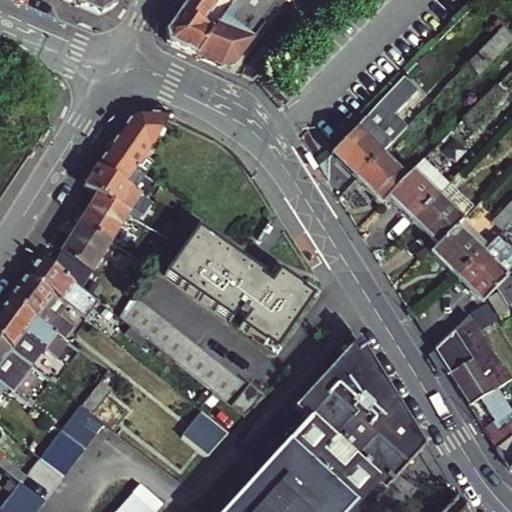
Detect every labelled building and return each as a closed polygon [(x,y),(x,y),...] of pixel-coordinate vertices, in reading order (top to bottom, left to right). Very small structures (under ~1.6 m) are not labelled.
[(80,0),(79,6),(98,14),(114,3),(114,0),(80,0)] [(167,42),(195,54),(227,8),(216,0),(187,0),(165,31),(167,42)] [(232,0),(227,8),(195,54),(219,64),(233,59),(251,34),(260,22),(262,23),(275,6),(267,0),(232,0)] [(267,0),(275,6),(279,8),(284,0),(267,0)] [(511,37),(504,29),(468,65),(479,75),(511,41),(511,37)] [(380,106),(330,153),(356,178),(381,154),(406,128),(401,122),(396,117),(420,94),(405,80),(380,106)] [(497,87),(464,119),(477,132),(509,99),(497,87)] [(128,116),(95,167),(134,190),(145,175),(152,163),(146,159),(150,152),(148,151),(169,114),(153,113),(139,112),(128,116)] [(387,196),(405,178),(381,154),(356,178),(381,202),(387,196)] [(405,178),(387,196),(411,221),(437,196),(445,187),(421,162),(405,178)] [(134,190),(95,167),(82,187),(96,195),(134,219),(143,225),(148,218),(135,210),(143,196),(134,190)] [(77,224),(110,244),(125,219),(132,223),(134,219),(96,195),(77,224)] [(455,227),(462,221),(437,196),(411,221),(436,246),(455,227)] [(501,232),(511,221),(511,200),(491,222),(501,232)] [(51,266),(81,291),(110,244),(77,224),(51,266)] [(456,277),(481,252),(455,227),(436,246),(430,252),(456,277)] [(193,229),(161,274),(229,323),(235,316),(242,321),(237,329),(272,354),(311,301),(276,275),(270,284),(258,276),(230,255),(193,229)] [(493,291),(507,276),(511,271),(511,255),(494,239),(481,252),(456,277),(481,302),(482,301),(493,291)] [(81,291),(51,266),(39,257),(25,274),(66,307),(84,321),(97,304),(81,291)] [(57,318),(66,307),(25,274),(7,299),(30,316),(64,340),(72,329),(57,318)] [(511,283),(509,280),(493,291),(494,293),(501,303),(511,296),(511,283)] [(246,386),(153,310),(141,301),(129,291),(112,317),(239,420),(262,396),(248,384),(246,386)] [(494,293),(482,301),(490,313),(493,318),(506,310),(501,303),(494,293)] [(30,316),(7,299),(0,308),(0,340),(11,349),(23,334),(57,357),(68,343),(64,340),(30,316)] [(481,302),(469,315),(476,326),(490,313),(482,301),(481,302)] [(476,326),(469,315),(434,350),(449,374),(450,374),(472,359),(493,391),(511,380),(476,326)] [(367,356),(356,339),(300,401),(307,408),(294,422),(301,429),(367,356)] [(11,349),(0,340),(0,383),(5,387),(13,392),(31,367),(11,350),(11,349)] [(225,511),(348,511),(368,491),(373,485),(381,492),(424,445),(397,421),(404,414),(367,356),(301,429),(225,511)] [(493,391),(472,359),(450,374),(470,406),(480,399),(494,421),(503,431),(505,429),(511,424),(511,411),(508,415),(493,391)] [(99,381),(80,404),(92,414),(111,390),(99,381)] [(80,404),(59,433),(82,452),(104,423),(92,414),(80,404)] [(404,414),(397,421),(424,445),(404,414)] [(503,431),(491,441),(496,449),(511,437),(505,429),(503,431)] [(511,435),(511,437),(496,449),(509,469),(511,471),(511,435)] [(112,511),(156,511),(162,506),(139,484),(112,511)] [(0,509),(0,511),(37,511),(42,506),(18,485),(0,509)] [(466,511),(457,497),(449,506),(443,511),(466,511)] [(432,511),(443,511),(449,506),(443,500),(432,511)]
